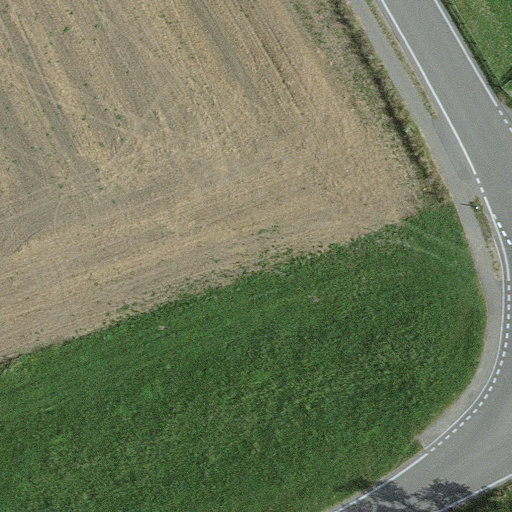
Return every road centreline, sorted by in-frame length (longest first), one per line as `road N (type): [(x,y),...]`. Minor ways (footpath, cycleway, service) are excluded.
road 1 (tertiary): [(408,0),(511,182)]
road 2 (tertiary): [(511,428),(380,511)]
